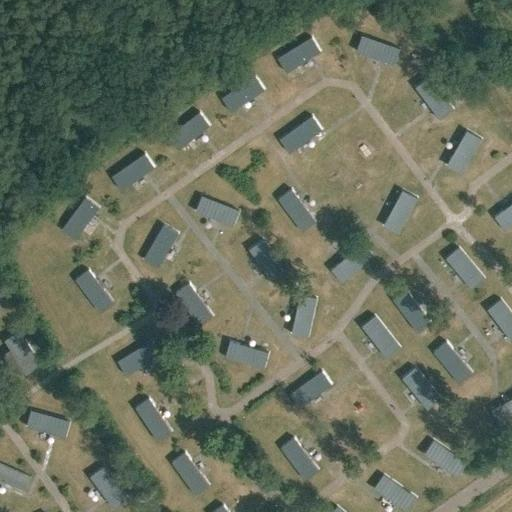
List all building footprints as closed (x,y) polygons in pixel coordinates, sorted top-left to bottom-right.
[(399,47),(362,34),(356,49),(394,62),(399,47)] [(320,48),(312,35),(277,56),(285,69),(320,48)] [(256,73),(220,98),(229,110),(265,85),(256,73)] [(453,107),(428,75),(415,85),(439,116),(453,107)] [(199,109),(168,135),(178,148),(208,123),(199,109)] [(324,126),(315,113),(279,138),(289,151),(324,126)] [(480,138),(467,129),(447,164),(461,172),(480,138)] [(346,151),(367,189),(382,181),(361,143),(346,151)] [(112,176),(120,188),(154,165),(145,152),(112,176)] [(294,155),(262,179),(268,187),(300,163),(294,155)] [(279,198),(302,230),(316,218),(291,187),(279,198)] [(403,188),(382,224),(398,233),(417,197),(403,188)] [(60,227),(75,238),(99,206),(84,195),(60,227)] [(238,209),(201,195),(194,210),(233,224),(238,209)] [(511,201),(495,215),(505,229),(511,223),(511,201)] [(250,214),(221,240),(234,254),(262,228),(250,214)] [(143,257),(158,266),(178,232),(162,222),(143,257)] [(52,227),(25,248),(36,262),(63,240),(52,227)] [(263,238),(248,248),(272,280),(287,270),(263,238)] [(361,243),(330,268),(341,282),(372,254),(361,243)] [(484,277),(458,246),(445,257),(471,288),(484,277)] [(447,260),(432,269),(452,303),(467,294),(447,260)] [(88,267),(74,278),(99,311),(113,300),(88,267)] [(190,281),(175,292),(199,324),(213,313),(190,281)] [(393,298),(417,332),(430,323),(405,289),(393,298)] [(317,296),(300,292),(291,332),(308,335),(317,296)] [(511,313),(500,298),(486,309),(511,341),(511,340),(511,313)] [(398,350),(372,315),(360,324),(386,359),(398,350)] [(5,338),(28,374),(40,367),(17,330),(5,338)] [(160,351),(151,338),(118,360),(127,373),(160,351)] [(271,351),(230,339),(224,357),(264,368),(271,351)] [(447,341),(434,351),(460,385),(473,375),(447,341)] [(290,393),(299,404),(333,378),(324,367),(290,393)] [(403,375),(428,409),(440,401),(414,367),(403,375)] [(150,395),(135,405),(157,439),(172,430),(150,395)] [(290,397),(254,415),(262,433),(298,414),(290,397)] [(511,398),(491,413),(499,425),(511,416),(511,398)] [(349,437),(379,412),(372,404),(343,429),(349,437)] [(69,420),(30,409),(26,424),(65,435),(69,420)] [(280,446),(305,480),(318,469),(294,435),(280,446)] [(424,453),(458,475),(467,461),(434,439),(424,453)] [(60,470),(97,450),(93,442),(55,462),(60,470)] [(171,460),(195,494),(209,483),(185,450),(171,460)] [(0,479),(25,490),(31,476),(0,462),(0,479)] [(89,475),(112,507),(127,497),(104,464),(89,475)] [(384,473),(374,487),(406,509),(416,496),(384,473)] [(229,511),(223,503),(210,511),(229,511)]
